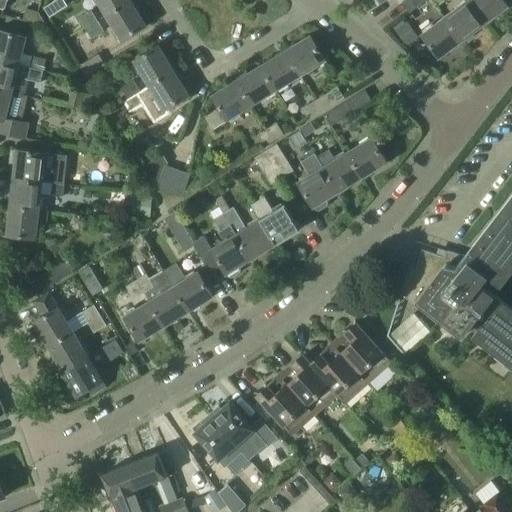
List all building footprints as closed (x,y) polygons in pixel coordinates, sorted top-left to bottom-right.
[(97,0),(107,15),(131,0),(97,0)] [(147,24),(132,0),(131,0),(107,15),(122,40),(147,24)] [(427,0),(406,0),(404,2),(411,12),(427,0)] [(463,40),(485,23),(469,0),(467,0),(446,16),(463,40)] [(504,0),(469,0),(485,23),(508,6),(504,0)] [(23,20),(49,28),(38,11),(26,8),(23,20)] [(92,10),(80,18),(86,28),(98,20),(92,10)] [(463,40),(446,16),(421,34),(439,58),(463,40)] [(86,28),(92,38),(105,30),(98,20),(86,28)] [(407,46),(419,37),(407,21),(395,30),(407,46)] [(0,59),(21,65),(28,36),(0,29),(0,59)] [(312,35),(285,51),(302,75),(327,60),(312,35)] [(149,85),(175,69),(161,46),(135,60),(149,85)] [(277,90),(302,75),(285,51),(262,65),(277,90)] [(80,65),(86,76),(105,64),(99,53),(80,65)] [(31,67),(44,71),(47,60),(33,56),(31,67)] [(0,89),(24,95),(28,78),(42,82),(44,71),(31,67),(21,65),(0,59),(0,89)] [(253,104),(277,90),(262,65),(238,79),(253,104)] [(190,94),(175,69),(149,85),(165,110),(190,94)] [(212,129),(253,104),(238,79),(212,94),(219,106),(204,116),(212,129)] [(122,88),(128,98),(140,90),(134,80),(122,88)] [(337,86),(316,100),(323,111),(344,98),(337,86)] [(0,132),(27,138),(30,122),(22,121),(28,96),(24,95),(0,89),(0,132)] [(68,105),(81,108),(85,93),(72,90),(68,105)] [(147,101),(140,90),(128,98),(134,108),(147,101)] [(305,107),(312,118),(323,111),(316,100),(305,107)] [(325,115),(331,126),(353,112),(347,101),(325,115)] [(266,128),(274,141),(284,135),(276,122),(266,128)] [(305,137),(316,130),(312,123),(301,129),(305,137)] [(264,147),(274,141),(266,128),(256,134),(264,147)] [(373,137),(347,153),(363,177),(388,161),(373,137)] [(11,149),(9,163),(16,164),(14,179),(44,183),(53,184),(65,185),(68,155),(53,154),(54,143),(31,139),(29,151),(18,150),(11,149)] [(283,177),(294,170),(277,144),(266,151),(283,177)] [(158,188),(171,193),(179,169),(166,165),(169,162),(161,150),(145,167),(158,188)] [(283,177),(266,151),(255,157),(272,184),(283,177)] [(311,175),(299,182),(314,206),(316,209),(320,210),(328,205),(329,201),(327,198),(338,192),(323,167),(315,153),(302,161),(311,175)] [(338,192),(363,177),(347,153),(323,167),(338,192)] [(191,173),(179,169),(171,193),(183,197),(191,173)] [(41,210),(44,183),(14,179),(10,207),(41,210)] [(63,197),(65,185),(53,184),(52,196),(63,197)] [(150,217),(152,197),(132,196),(131,215),(150,217)] [(224,213),(224,214),(232,226),(242,220),(234,208),(231,209),(224,196),(216,201),(224,213)] [(261,219),(261,220),(276,245),(302,230),(285,204),(275,211),(267,198),(253,207),(261,219)] [(511,313),(491,298),(489,302),(477,293),(489,276),(503,287),(511,275),(511,204),(471,259),(467,256),(466,257),(449,251),(445,257),(423,250),(417,270),(411,268),(402,294),(416,305),(419,301),(443,320),(446,316),(456,324),(454,328),(465,337),(475,324),(482,330),(475,338),(488,348),(491,344),(510,359),(507,363),(511,366),(511,313)] [(52,213),(40,212),(41,210),(10,207),(7,235),(38,239),(39,226),(50,227),(52,213)] [(185,250),(195,244),(195,243),(176,212),(165,219),(185,250)] [(221,232),(232,226),(224,214),(213,219),(221,232)] [(251,260),(276,245),(261,220),(247,228),(242,220),(232,226),(251,260)] [(118,236),(115,224),(103,227),(106,239),(118,236)] [(212,270),(221,264),(227,274),(251,260),(232,226),(221,232),(227,241),(215,248),(207,235),(195,243),(195,244),(212,270)] [(68,260),(34,281),(41,292),(75,271),(68,260)] [(164,272),(174,287),(189,311),(214,296),(199,272),(187,279),(178,264),(164,272)] [(104,289),(90,266),(80,273),(94,295),(104,289)] [(165,327),(189,311),(174,287),(164,272),(150,280),(154,287),(144,293),(149,302),(165,327)] [(147,275),(136,281),(144,293),(154,287),(150,280),(147,275)] [(134,299),(144,293),(136,281),(127,287),(134,299)] [(50,347),(75,332),(50,291),(33,301),(43,317),(36,322),(50,347)] [(165,327),(149,302),(125,316),(140,342),(165,327)] [(82,312),(89,322),(101,315),(95,305),(82,312)] [(89,322),(95,332),(107,325),(101,315),(89,322)] [(406,358),(430,336),(414,318),(390,340),(406,358)] [(357,323),(334,343),(369,382),(392,362),(357,323)] [(50,347),(64,370),(90,356),(75,332),(50,347)] [(334,343),(312,363),(339,393),(338,394),(346,403),(369,382),(334,343)] [(304,354),(281,375),(316,413),(338,394),(339,393),(312,363),(304,354)] [(105,379),(90,356),(64,370),(72,383),(66,386),(73,397),(78,394),(79,395),(105,379)] [(293,434),(316,413),(281,375),(258,395),(293,434)] [(211,413),(252,458),(268,444),(269,446),(279,438),(261,417),(260,418),(252,426),(231,401),(224,407),(222,408),(219,405),(211,413)] [(429,401),(421,407),(429,417),(437,411),(429,401)] [(252,458),(211,413),(201,421),(204,425),(195,432),(212,451),(226,467),(243,452),(250,460),(252,458)] [(409,433),(400,422),(393,427),(402,438),(409,433)] [(432,431),(427,431),(423,434),(422,439),(425,443),(430,444),(434,440),(435,436),(432,431)] [(159,450),(103,474),(112,498),(115,498),(120,511),(147,511),(138,488),(169,476),(159,450)] [(394,453),(384,461),(392,470),(397,466),(399,459),(394,453)] [(363,454),(357,459),(364,468),(370,462),(363,454)] [(353,477),(360,471),(351,459),(343,465),(353,477)] [(306,466),(300,471),(306,478),(312,473),(306,466)] [(318,479),(312,473),(306,478),(313,484),(318,479)] [(318,479),(313,484),(319,491),(324,486),(318,479)] [(354,488),(350,482),(338,492),(348,503),(353,499),(354,488)] [(232,511),(238,511),(247,505),(228,483),(223,488),(219,492),(232,511)] [(324,486),(319,491),(325,498),(330,493),(324,486)] [(474,511),(511,511),(511,499),(504,489),(474,511)] [(217,511),(226,506),(215,490),(204,497),(214,511),(217,511)] [(331,504),(336,500),(330,493),(325,498),(331,504)] [(161,506),(163,511),(190,511),(191,511),(185,498),(161,506)]
